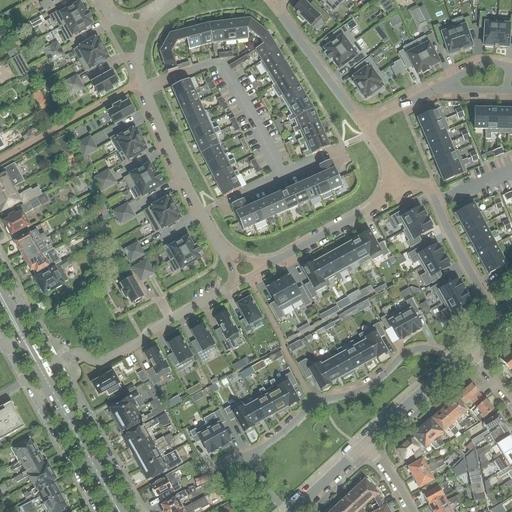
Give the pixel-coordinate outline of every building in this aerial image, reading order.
[(44,0),(45,1),(40,4),(44,10),(53,5),(52,3),(56,0),(58,0),(59,1),(60,0),(44,0)] [(333,12),(344,0),(321,0),(321,1),(333,12)] [(350,11),(354,5),(347,0),(346,0),(342,6),(350,11)] [(330,19),(319,8),(315,12),(302,1),(293,10),(297,13),(296,14),(298,16),(297,17),(303,23),(305,21),(312,28),(321,19),(326,23),(330,19)] [(56,21),(59,28),(88,13),(87,12),(85,13),(79,3),(72,7),(71,5),(65,8),(66,10),(60,13),(59,11),(49,17),(53,23),(56,21)] [(423,18),(418,9),(412,12),(419,25),(425,22),(423,18)] [(494,48),(495,48),(498,19),(486,18),(486,12),(479,12),(478,29),(484,29),(483,46),(494,47),(494,48)] [(88,13),(59,28),(63,35),(60,37),(64,43),(73,38),(72,35),(78,32),(79,34),(85,31),(84,29),(92,25),(89,20),(91,19),(88,13)] [(510,20),(498,19),(495,48),(497,48),(497,47),(508,48),(509,31),(511,30),(511,15),(510,15),(510,20)] [(41,16),(29,23),(33,29),(44,22),(41,16)] [(452,25),(461,52),(462,52),(462,51),(472,47),(467,31),(473,29),(469,17),(465,18),(464,16),(459,18),(461,24),(455,26),(454,24),(452,25)] [(259,41),(262,45),(271,40),(268,34),(249,19),(246,20),(247,31),(259,41)] [(248,39),(247,31),(246,20),(233,21),(236,41),(248,39)] [(334,41),(324,49),(326,53),(325,55),(329,61),(355,42),(348,33),(357,26),(352,20),(344,27),(331,36),(334,41)] [(222,23),(224,42),(236,41),(233,21),(222,23)] [(208,24),(212,44),(224,42),(222,23),(208,24)] [(208,24),(196,28),(201,47),(212,44),(208,24)] [(441,24),(432,26),(437,41),(443,39),(448,55),(459,52),(459,53),(461,52),(452,25),(442,28),(441,24)] [(196,28),(184,31),(187,41),(186,41),(188,50),(201,47),(196,28)] [(177,43),(186,41),(187,41),(184,31),(169,34),(163,47),(172,52),(177,43)] [(73,51),(79,61),(103,48),(97,37),(89,41),(89,39),(83,43),(84,44),(77,48),(78,48),(73,51)] [(428,69),(439,63),(428,43),(425,37),(414,42),(429,71),(428,69)] [(271,40),(262,45),(255,50),(261,61),(262,62),(279,52),(271,40)] [(331,60),(338,69),(349,61),(353,67),(366,57),(355,42),(329,61),(331,60)] [(398,53),(405,65),(410,62),(417,74),(421,72),(422,74),(429,71),(414,42),(403,48),(404,50),(398,53)] [(18,54),(13,44),(5,49),(10,58),(18,54)] [(44,51),(47,57),(60,50),(57,44),(44,51)] [(163,47),(160,52),(167,74),(174,72),(177,71),(183,68),(182,64),(176,67),(171,53),(172,52),(163,47)] [(103,48),(79,61),(84,71),(85,72),(89,69),(89,70),(96,66),(97,68),(103,65),(102,63),(109,59),(103,48)] [(47,57),(51,63),(63,56),(60,50),(47,57)] [(285,63),(279,52),(262,62),(261,61),(259,63),(266,75),(285,63)] [(28,71),(19,55),(9,61),(18,77),(28,71)] [(357,66),(361,72),(350,80),(358,90),(380,73),(369,58),(357,66)] [(400,61),(393,64),(395,66),(391,68),(396,78),(406,73),(400,61)] [(271,87),(292,74),(285,63),(266,75),(273,85),(271,87)] [(112,75),(111,72),(91,83),(98,95),(104,92),(105,94),(112,90),(111,88),(118,84),(116,82),(118,81),(114,73),(112,75)] [(358,90),(365,100),(377,91),(379,93),(384,89),(383,87),(387,83),(383,77),(384,76),(382,72),(380,74),(380,73),(358,90)] [(299,86),(292,74),(271,87),(278,98),(299,86)] [(76,77),(63,84),(67,90),(80,83),(76,77)] [(176,99),(194,91),(189,79),(171,87),(176,99)] [(67,90),(70,96),(83,89),(80,83),(67,90)] [(299,86),(278,98),(278,99),(280,97),(287,109),(306,97),(299,86)] [(199,102),(194,91),(176,99),(181,109),(199,102)] [(313,109),(306,97),(287,109),(291,115),(287,118),(289,122),(313,110),(313,109)] [(48,106),(45,101),(39,105),(41,110),(48,106)] [(133,112),(135,110),(131,103),(128,104),(127,102),(121,105),(120,103),(113,107),(114,109),(107,113),(114,125),(134,114),(133,112)] [(204,112),(203,112),(199,102),(181,109),(186,120),(204,112)] [(486,130),(485,130),(485,139),(490,140),(490,134),(497,134),(497,109),(497,107),(490,107),(490,109),(486,109),(486,130)] [(508,134),(509,134),(509,109),(504,109),(504,108),(498,107),(498,109),(497,109),(497,134),(508,134)] [(47,120),(53,114),(46,108),(41,115),(47,120)] [(485,130),(486,130),(486,109),(474,108),(474,130),(485,130)] [(444,119),(440,109),(416,118),(421,129),(444,119)] [(319,123),(313,110),(289,122),(294,120),(297,127),(292,129),(294,133),(319,123)] [(186,120),(190,131),(211,122),(206,111),(203,112),(204,112),(186,120)] [(444,119),(421,129),(426,140),(446,131),(447,132),(449,131),(444,119)] [(281,127),(278,120),(273,122),(277,129),(281,127)] [(190,131),(195,142),(215,133),(216,134),(220,132),(218,127),(213,129),(211,122),(190,131)] [(324,135),(319,123),(294,133),(294,134),(299,132),(302,139),(297,141),(300,146),(324,135)] [(109,139),(117,152),(141,139),(135,128),(127,132),(126,130),(120,134),(121,135),(115,139),(114,137),(109,139)] [(447,132),(446,131),(426,140),(430,150),(451,142),(447,132)] [(200,154),(201,155),(218,146),(221,145),(216,134),(215,133),(195,142),(200,154)] [(75,153),(65,135),(59,138),(69,156),(75,153)] [(305,158),(330,147),(324,135),(300,146),(304,144),(307,151),(303,153),(305,158)] [(77,145),(80,151),(93,144),(89,138),(77,145)] [(147,150),(141,139),(117,152),(117,153),(115,154),(121,164),(127,160),(127,161),(134,157),(135,159),(140,156),(139,154),(147,150)] [(430,150),(434,160),(434,161),(455,152),(451,142),(430,150)] [(83,157),(96,150),(93,144),(80,151),(83,157)] [(223,156),(218,146),(201,155),(206,165),(224,156),(223,156)] [(455,152),(434,161),(439,171),(462,162),(462,161),(457,151),(455,152)] [(74,155),(68,158),(72,165),(78,162),(74,155)] [(226,155),(223,156),(224,156),(206,165),(212,176),(229,167),(236,164),(233,159),(229,161),(226,155)] [(462,162),(439,171),(443,182),(466,173),(464,166),(469,164),(467,159),(462,161),(462,162)] [(319,166),(322,174),(323,174),(331,192),(342,186),(330,160),(319,166)] [(0,195),(13,188),(24,182),(14,164),(1,171),(4,175),(0,177),(0,195)] [(123,179),(129,189),(157,174),(155,175),(149,164),(142,168),(141,166),(135,170),(136,172),(129,175),(130,175),(123,179)] [(232,173),(229,167),(212,176),(217,187),(235,178),(239,176),(237,171),(232,173)] [(95,178),(99,184),(111,177),(108,171),(95,178)] [(157,174),(129,189),(135,200),(141,197),(142,197),(148,193),(149,195),(155,192),(154,190),(161,186),(159,182),(161,181),(157,174)] [(322,174),(312,179),(320,196),(331,192),(323,174),(322,174)] [(99,184),(102,190),(115,183),(111,177),(99,184)] [(240,189),(235,178),(217,187),(223,198),(240,189)] [(320,196),(312,179),(301,184),(309,201),(320,196)] [(309,201),(301,184),(290,189),(298,206),(309,201)] [(0,195),(0,212),(4,211),(3,210),(20,201),(23,206),(36,198),(41,195),(37,188),(31,191),(30,189),(24,192),(24,193),(17,196),(13,188),(0,195)] [(298,206),(290,189),(279,194),(287,211),(298,206)] [(36,198),(23,206),(13,211),(14,213),(5,218),(6,218),(8,217),(9,219),(4,222),(7,228),(6,229),(9,234),(10,233),(11,235),(29,225),(24,215),(40,206),(41,207),(50,202),(45,193),(41,195),(36,198)] [(276,216),(287,211),(279,194),(268,198),(276,216)] [(149,222),(175,208),(169,197),(161,201),(160,199),(154,203),(155,204),(149,208),(143,212),(149,222)] [(276,216),(268,198),(257,203),(265,221),(276,216)] [(254,226),(246,208),(247,208),(243,199),(231,205),(243,231),(254,226)] [(257,203),(247,208),(246,208),(254,226),(265,221),(257,203)] [(460,224),(479,214),(473,204),(455,214),(460,224)] [(127,205),(114,212),(117,218),(130,211),(127,205)] [(181,219),(175,208),(149,222),(155,233),(161,229),(162,230),(168,226),(169,228),(175,225),(174,223),(181,219)] [(405,230),(426,218),(425,217),(427,216),(423,209),(421,210),(420,208),(407,215),(404,210),(390,217),(395,227),(401,224),(404,230),(405,230)] [(105,221),(103,217),(100,212),(100,211),(93,215),(99,225),(105,221)] [(117,218),(121,224),(133,217),(130,211),(117,218)] [(466,234),(484,224),(485,225),(488,223),(482,212),(479,214),(460,224),(460,225),(461,225),(466,234)] [(427,220),(426,218),(405,230),(404,230),(402,231),(408,241),(406,242),(410,248),(421,242),(420,239),(418,237),(422,235),(432,229),(431,227),(433,226),(429,219),(427,220)] [(471,244),(490,234),(485,225),(484,224),(466,234),(471,244)] [(88,246),(105,237),(102,231),(85,240),(88,246)] [(476,255),(495,245),(492,239),(497,236),(494,231),(490,234),(471,244),(476,254),(476,255)] [(358,238),(359,238),(370,260),(371,261),(382,256),(383,257),(389,254),(383,242),(377,245),(369,232),(358,238)] [(19,239),(14,241),(15,243),(15,245),(16,247),(18,247),(21,253),(25,250),(36,244),(36,245),(45,240),(47,239),(44,235),(44,233),(33,239),(30,233),(29,233),(19,239)] [(162,248),(170,261),(196,247),(196,246),(194,248),(188,237),(181,241),(180,241),(179,239),(173,243),(174,244),(168,248),(167,245),(162,248)] [(359,266),(370,260),(359,238),(347,245),(357,262),(359,266)] [(25,250),(21,253),(21,254),(21,256),(22,258),(24,259),(27,264),(31,262),(43,255),(53,250),(47,239),(45,240),(36,245),(36,244),(25,250)] [(137,243),(124,250),(127,256),(140,249),(137,243)] [(357,262),(347,245),(336,251),(347,270),(346,270),(348,274),(353,271),(350,266),(357,262)] [(418,261),(422,268),(443,256),(437,245),(424,253),(421,247),(407,255),(413,265),(418,261)] [(482,265),(501,255),(500,254),(495,245),(476,255),(482,265)] [(196,247),(170,261),(168,263),(174,273),(180,269),(180,270),(186,266),(187,268),(193,265),(192,263),(200,259),(197,255),(200,253),(196,247)] [(127,256),(131,262),(144,255),(140,249),(127,256)] [(347,270),(336,251),(325,257),(335,276),(335,277),(338,282),(342,279),(339,274),(346,270),(347,270)] [(501,255),(482,265),(487,275),(508,264),(502,253),(500,254),(501,255)] [(31,262),(27,264),(28,265),(27,267),(28,269),(30,270),(31,271),(34,270),(36,273),(41,271),(49,266),(49,267),(54,264),(55,266),(60,263),(56,256),(46,261),(43,255),(31,262)] [(402,255),(395,259),(398,265),(406,261),(402,255)] [(326,287),(325,287),(326,288),(331,286),(328,281),(335,277),(335,276),(325,257),(324,258),(323,256),(317,259),(318,261),(313,264),(326,287)] [(425,287),(439,279),(436,274),(439,272),(449,266),(443,256),(422,268),(425,274),(419,277),(425,287)] [(67,259),(60,263),(55,266),(54,266),(55,268),(35,279),(36,281),(35,282),(36,282),(37,282),(38,285),(37,285),(38,286),(39,285),(40,287),(39,288),(42,293),(43,293),(44,294),(47,293),(50,292),(50,291),(54,289),(64,284),(63,283),(68,281),(63,273),(59,275),(58,273),(71,266),(67,259)] [(146,261),(140,265),(147,277),(153,274),(146,261)] [(326,287),(313,264),(313,263),(302,269),(310,283),(304,286),(312,299),(317,296),(315,292),(325,287),(326,287)] [(140,265),(134,268),(141,281),(147,277),(140,265)] [(278,282),(291,306),(301,301),(305,307),(311,304),(302,287),(296,290),(289,277),(286,278),(285,276),(279,279),(280,282),(278,282)] [(141,298),(143,297),(132,278),(120,284),(124,291),(121,292),(125,299),(127,298),(131,304),(133,303),(135,305),(142,301),(141,298)] [(442,303),(464,291),(463,289),(465,288),(461,281),(459,283),(458,280),(444,288),(441,282),(430,289),(433,294),(435,294),(441,304),(443,303),(442,303)] [(281,311),(291,306),(278,282),(276,283),(275,281),(268,285),(270,287),(267,288),(275,302),(269,305),(278,321),(284,317),(281,311)] [(464,291),(442,303),(443,303),(446,309),(440,312),(442,316),(441,317),(444,324),(460,315),(456,309),(460,307),(470,302),(469,299),(471,298),(467,292),(465,293),(464,291)] [(240,322),(246,333),(251,330),(249,325),(260,318),(249,298),(237,305),(245,319),(240,322)] [(411,299),(405,302),(407,306),(397,312),(410,335),(421,329),(413,316),(419,312),(411,299)] [(322,320),(339,311),(337,307),(319,316),(322,320)] [(386,316),(380,319),(386,330),(392,327),(399,341),(410,335),(397,312),(387,317),(386,316)] [(231,320),(230,318),(229,318),(227,313),(224,315),(223,313),(216,316),(218,318),(215,320),(223,334),(218,337),(226,352),(236,346),(233,341),(240,337),(231,320)] [(216,349),(207,333),(207,332),(206,330),(205,331),(203,325),(192,331),(199,345),(194,348),(197,353),(203,364),(209,360),(206,355),(216,349)] [(364,364),(375,358),(376,358),(365,339),(366,339),(363,333),(358,335),(361,341),(354,345),(364,364)] [(375,358),(376,358),(387,352),(376,333),(366,339),(365,339),(376,358),(375,358)] [(182,368),(194,362),(184,345),(185,345),(184,342),(183,343),(180,338),(168,344),(174,354),(176,359),(171,362),(177,373),(183,369),(182,368)] [(343,353),(353,370),(364,364),(354,345),(352,341),(348,344),(351,349),(344,353),(343,353)] [(292,352),(297,349),(294,343),(289,346),(289,347),(292,352)] [(147,353),(145,354),(153,369),(146,372),(154,385),(160,382),(158,378),(170,372),(156,348),(154,349),(153,347),(146,351),(147,353)] [(344,353),(341,348),(336,350),(339,356),(332,360),(341,377),(353,370),(343,353),(344,353)] [(511,351),(511,350),(510,351),(509,350),(504,355),(505,355),(500,359),(506,366),(505,367),(506,367),(508,368),(507,369),(508,369),(509,370),(511,373),(511,351)] [(318,362),(330,384),(330,383),(341,377),(332,360),(330,355),(318,362)] [(245,361),(235,365),(237,371),(247,367),(245,361)] [(312,376),(319,390),(330,384),(318,362),(317,362),(318,363),(308,368),(304,361),(298,364),(306,379),(312,376)] [(256,364),(251,367),(253,371),(254,373),(260,370),(256,364)] [(245,370),(240,373),(243,379),(249,376),(245,370)] [(99,379),(92,383),(93,386),(97,393),(98,395),(106,391),(109,396),(121,389),(118,384),(119,384),(112,372),(105,376),(99,379)] [(290,373),(285,376),(285,378),(275,383),(275,384),(288,406),(287,407),(288,407),(299,401),(291,388),(297,385),(290,373)] [(275,383),(274,380),(269,382),(272,388),(265,391),(264,392),(276,413),(277,413),(278,415),(284,411),(283,409),(287,407),(288,406),(275,384),(275,383)] [(133,385),(118,393),(120,398),(135,389),(133,385)] [(457,397),(461,400),(464,404),(469,400),(472,404),(481,396),(478,392),(475,388),(473,385),(472,385),(471,385),(470,386),(469,385),(466,388),(466,389),(457,397)] [(265,391),(263,388),(258,391),(261,396),(254,400),(255,402),(265,419),(276,413),(264,392),(265,391)] [(154,390),(149,393),(153,401),(159,398),(154,390)] [(122,401),(120,402),(121,403),(119,404),(118,404),(109,409),(111,412),(111,414),(109,415),(110,415),(114,423),(136,410),(144,405),(140,399),(138,394),(123,402),(122,401)] [(483,419),(490,413),(493,410),(489,405),(489,403),(487,401),(486,401),(485,401),(481,396),(472,404),(476,408),(475,409),(480,415),(476,418),(480,423),(484,421),(483,419)] [(141,424),(165,411),(159,398),(149,404),(154,412),(144,417),(143,415),(140,417),(136,410),(114,423),(118,431),(119,431),(119,430),(121,428),(123,431),(120,433),(120,434),(141,422),(141,424)] [(450,403),(448,405),(466,425),(469,422),(470,422),(463,415),(467,411),(459,402),(456,398),(455,399),(454,399),(450,402),(450,403)] [(166,410),(175,405),(172,399),(163,404),(166,410)] [(0,440),(24,427),(12,406),(13,405),(12,403),(11,403),(10,402),(0,407),(0,440)] [(265,419),(255,402),(244,408),(244,409),(253,426),(265,419)] [(230,407),(223,410),(230,422),(235,419),(243,432),(254,426),(253,426),(244,409),(244,408),(241,403),(230,408),(230,407)] [(441,412),(440,412),(452,425),(455,422),(461,429),(463,427),(466,425),(448,405),(445,408),(444,407),(440,410),(441,412)] [(219,410),(209,416),(212,422),(206,425),(219,449),(221,448),(222,450),(229,446),(227,444),(230,443),(220,425),(225,422),(219,410)] [(433,418),(432,419),(435,423),(443,432),(447,429),(454,436),(458,432),(452,425),(440,412),(437,415),(436,414),(433,417),(433,418)] [(126,435),(122,438),(126,436),(128,439),(125,441),(124,440),(123,440),(128,449),(129,448),(133,446),(153,435),(149,429),(159,424),(160,426),(162,426),(162,427),(166,426),(170,424),(165,414),(156,419),(126,435)] [(486,431),(471,441),(471,442),(474,446),(474,444),(483,438),(504,426),(502,421),(502,419),(500,417),(499,416),(498,415),(493,417),(485,422),(482,424),(486,431)] [(422,428),(422,427),(421,428),(439,448),(444,446),(437,438),(442,434),(433,424),(430,420),(423,426),(424,426),(422,428)] [(201,441),(208,455),(219,449),(206,425),(196,431),(195,429),(189,433),(195,444),(201,441)] [(478,449),(475,451),(477,458),(478,457),(478,456),(483,454),(495,446),(510,437),(508,432),(508,430),(506,428),(505,427),(504,426),(483,438),(487,445),(479,450),(478,449)] [(413,435),(414,437),(424,448),(425,449),(430,445),(435,450),(439,448),(421,428),(422,428),(420,430),(419,429),(413,435)] [(170,434),(163,438),(165,442),(168,440),(172,438),(170,434)] [(129,448),(128,449),(133,457),(134,457),(133,456),(136,454),(138,457),(134,459),(165,442),(163,438),(163,437),(156,441),(153,435),(133,446),(129,448)] [(414,437),(412,438),(422,449),(424,448),(414,437)] [(499,453),(492,457),(495,461),(511,450),(511,438),(510,437),(495,446),(499,453)] [(412,438),(410,440),(410,439),(398,450),(403,459),(412,454),(415,460),(427,454),(412,438)] [(10,447),(5,449),(0,452),(3,456),(6,454),(7,456),(14,453),(19,462),(38,452),(33,442),(30,443),(29,441),(26,443),(25,440),(11,448),(10,447)] [(165,442),(134,459),(134,460),(138,458),(139,461),(137,462),(136,461),(135,462),(140,470),(141,470),(145,467),(164,457),(161,451),(168,447),(165,442)] [(471,442),(466,447),(469,450),(474,446),(471,442)] [(462,458),(451,468),(458,476),(468,472),(479,468),(477,458),(475,451),(474,446),(462,458)] [(511,450),(495,461),(497,465),(501,471),(511,464),(511,450)] [(21,466),(25,472),(44,462),(39,454),(38,455),(36,453),(38,452),(19,462),(10,467),(13,471),(21,466)] [(141,470),(140,470),(146,481),(151,479),(180,463),(181,462),(178,457),(177,457),(172,460),(169,454),(164,457),(145,467),(141,470)] [(483,454),(478,456),(478,457),(480,465),(481,470),(489,464),(483,454)] [(422,460),(412,465),(407,468),(408,468),(407,468),(410,475),(411,475),(413,478),(412,479),(442,462),(440,458),(433,462),(426,466),(422,460)] [(27,477),(31,483),(51,472),(47,464),(44,466),(42,464),(44,463),(44,462),(25,472),(13,479),(16,483),(27,477)] [(430,474),(437,470),(444,465),(442,462),(412,479),(413,478),(415,482),(414,482),(418,489),(419,488),(419,489),(434,481),(430,474)] [(511,464),(501,471),(496,474),(498,478),(507,473),(511,480),(511,479),(511,464)] [(469,478),(480,476),(479,468),(468,472),(469,478)] [(25,500),(37,494),(56,484),(55,483),(53,484),(52,482),(55,480),(51,472),(31,483),(34,490),(27,493),(27,492),(22,494),(25,500)] [(156,497),(160,495),(169,490),(171,495),(181,490),(178,483),(177,484),(171,473),(153,482),(149,485),(150,487),(151,487),(152,489),(151,489),(152,491),(152,492),(151,493),(153,498),(155,497),(156,497)] [(469,478),(470,484),(481,482),(480,476),(469,478)] [(203,477),(196,479),(198,486),(205,483),(203,477)] [(355,489),(354,489),(367,504),(368,503),(373,498),(376,504),(371,507),(373,511),(374,511),(379,510),(382,508),(385,506),(382,501),(378,493),(377,494),(369,486),(371,484),(366,479),(361,484),(361,483),(355,489)] [(470,484),(471,490),(483,488),(481,482),(470,484)] [(37,494),(39,497),(19,508),(20,511),(29,511),(34,509),(34,510),(43,505),(62,494),(61,493),(59,494),(58,492),(60,491),(56,484),(37,494)] [(424,495),(423,496),(428,505),(444,497),(452,492),(449,488),(446,490),(443,484),(438,487),(429,492),(424,495)] [(422,492),(424,495),(429,492),(428,489),(427,487),(421,490),(422,492)] [(484,493),(483,488),(471,490),(472,496),(484,493)] [(194,489),(189,490),(185,491),(180,493),(175,496),(176,498),(161,506),(162,506),(163,509),(164,511),(163,511),(176,511),(183,509),(179,502),(187,497),(187,496),(196,492),(194,489)] [(345,498),(344,499),(357,511),(364,511),(362,509),(367,504),(354,489),(353,490),(346,497),(347,497),(345,499),(345,498)] [(472,496),(473,502),(485,499),(484,493),(472,496)] [(61,511),(64,511),(63,509),(66,507),(64,505),(67,504),(62,494),(43,505),(46,511),(61,511)] [(194,511),(201,509),(201,510),(209,506),(204,497),(183,509),(184,511),(181,511),(194,511)] [(444,497),(428,505),(432,511),(433,511),(438,511),(457,501),(455,497),(446,502),(444,497)] [(335,507),(338,511),(357,511),(344,499),(345,499),(343,501),(342,500),(335,507)] [(457,501),(438,511),(452,511),(451,511),(460,506),(457,501)]
